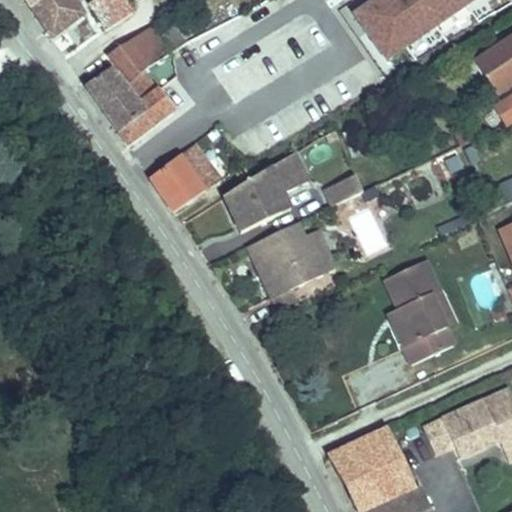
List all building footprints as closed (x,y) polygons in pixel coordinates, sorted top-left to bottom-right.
[(29,0),(35,8),(47,0),(29,0)] [(47,0),(35,8),(56,37),(87,16),(76,0),(96,0),(93,2),(97,8),(111,29),(136,12),(129,2),(127,0),(47,0)] [(229,0),(204,0),(205,23),(229,23),(229,0)] [(382,0),(354,20),(387,67),(483,0),(382,0)] [(169,23),(160,27),(175,51),(187,45),(176,26),(172,28),(169,23)] [(133,41),(151,69),(173,55),(156,27),(133,41)] [(504,91),(511,85),(511,40),(483,61),(504,91)] [(113,54),(130,82),(151,69),(133,41),(113,54)] [(113,70),(90,85),(109,112),(139,154),(168,136),(152,110),(184,90),(167,64),(126,89),(124,86),(113,70)] [(312,165),(332,158),(327,143),(307,150),(312,165)] [(204,144),(154,176),(179,211),(227,181),(204,144)] [(279,218),(271,202),(287,194),(312,182),(298,153),(227,197),(246,234),(279,218)] [(241,158),(235,163),(239,170),(246,165),(241,158)] [(367,193),(359,176),(331,190),(338,207),(367,193)] [(294,210),(287,194),(271,202),(279,218),(294,210)] [(316,220),(285,234),(306,270),(314,267),(321,281),(340,273),(339,269),(316,220)] [(511,225),(496,231),(511,270),(511,285),(507,288),(511,299),(511,225)] [(285,234),(254,248),(277,301),(295,293),(309,286),(303,272),(306,270),(285,234)] [(403,312),(394,316),(414,358),(455,339),(445,319),(431,289),(440,285),(428,262),(388,282),(388,283),(398,304),(403,312)] [(314,267),(306,270),(314,284),(321,281),(314,267)] [(314,284),(306,270),(303,272),(309,286),(314,284)] [(431,289),(445,319),(454,314),(440,285),(431,289)] [(277,301),(282,314),(300,306),(295,293),(277,301)] [(389,308),(394,316),(403,312),(398,304),(389,308)] [(511,433),(492,392),(443,416),(462,455),(483,445),(487,453),(511,441),(511,433)] [(388,425),(330,453),(359,511),(436,511),(424,486),(418,489),(388,425)] [(511,441),(487,453),(493,466),(511,457),(511,441)]
